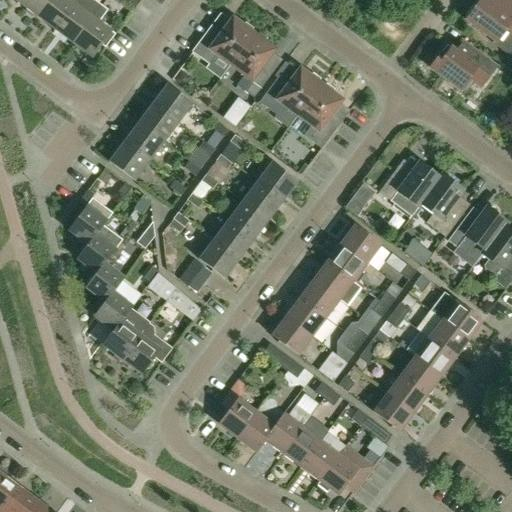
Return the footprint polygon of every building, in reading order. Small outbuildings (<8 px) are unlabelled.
[(36,17),(48,0),(20,0),(18,3),(36,17)] [(54,31),(77,0),(48,0),(36,17),(54,31)] [(73,45),(101,6),(92,0),(77,0),(54,31),(73,45)] [(141,0),(140,0),(119,0),(133,10),(141,0)] [(480,0),(466,19),(493,40),(491,43),(506,54),(510,55),(511,54),(511,4),(504,15),(484,0),(480,0)] [(115,35),(111,32),(98,23),(107,11),(101,6),(73,45),(91,59),(101,46),(105,49),(115,35)] [(230,66),(254,34),(232,18),(219,36),(209,29),(191,53),(209,66),(216,56),(230,66)] [(262,68),(275,50),(254,34),(230,66),(243,77),(236,86),(254,99),(271,75),(262,68)] [(446,46),(430,68),(460,90),(468,79),(481,88),(496,68),(461,42),(453,51),(446,46)] [(297,117),(321,85),(299,69),(286,86),(277,79),(259,103),(276,116),(283,107),(297,117)] [(190,81),(181,74),(174,83),(183,90),(190,81)] [(192,104),(167,85),(152,105),(177,124),(192,104)] [(329,119),(342,101),(321,85),(297,117),(311,127),(304,137),(321,150),(339,126),(329,119)] [(163,143),(177,124),(152,105),(138,124),(163,143)] [(228,132),(217,123),(212,130),(223,138),(228,132)] [(149,162),(163,143),(138,124),(123,143),(149,162)] [(280,153),(305,162),(311,144),(286,135),(280,153)] [(246,145),(234,136),(230,143),(241,151),(246,145)] [(149,162),(123,143),(109,163),(134,182),(149,162)] [(214,151),(202,143),(197,150),(209,158),(214,151)] [(231,164),(220,156),(215,163),(226,171),(231,164)] [(200,171),(188,162),(183,169),(195,177),(200,171)] [(440,179),(439,178),(419,163),(405,181),(394,173),(378,194),(394,205),(392,207),(409,220),(420,206),(419,205),(440,179)] [(271,164),(256,183),(282,202),(297,183),(271,164)] [(463,191),(460,189),(464,185),(449,173),(446,178),(441,175),(439,178),(440,179),(419,205),(420,206),(432,215),(425,224),(445,238),(464,212),(457,207),(456,200),(463,191)] [(217,183),(206,175),(201,182),(212,190),(217,183)] [(185,190),(174,182),(169,188),(181,197),(185,190)] [(267,222),(282,202),(256,183),(242,203),(267,222)] [(123,200),(128,193),(131,189),(124,184),(116,196),(123,200)] [(202,203),(191,195),(187,201),(197,209),(202,203)] [(103,227),(112,214),(92,199),(67,231),(87,246),(96,235),(96,236),(103,227)] [(150,203),(143,199),(135,210),(142,215),(150,203)] [(360,208),(349,200),(343,207),(355,216),(360,208)] [(253,241),(267,222),(242,203),(228,222),(253,241)] [(506,224),(498,217),(498,215),(497,212),(496,210),(494,209),(492,208),(489,208),(487,209),(471,230),(461,223),(447,242),(463,254),(474,249),(476,246),(484,252),(503,226),(504,227),(506,224)] [(189,222),(178,214),(173,220),(184,229),(189,222)] [(253,241),(228,222),(213,241),(239,260),(253,241)] [(380,246),(354,226),(340,245),(366,265),(380,246)] [(510,258),(511,255),(511,232),(504,227),(503,226),(484,252),(481,255),(489,260),(484,266),(485,276),(505,291),(511,281),(511,263),(510,262),(510,258)] [(105,264),(115,250),(122,241),(103,227),(96,236),(96,235),(87,246),(76,260),(95,274),(96,275),(104,264),(105,264)] [(154,238),(148,233),(139,244),(146,249),(154,238)] [(239,260),(213,241),(198,261),(224,280),(239,260)] [(366,265),(340,245),(326,263),(352,283),(366,265)] [(210,274),(194,263),(180,281),(196,293),(210,274)] [(352,283),(326,263),(313,281),(339,301),(339,300),(348,306),(361,289),(352,283)] [(124,279),(105,264),(104,264),(96,275),(95,274),(85,289),(104,303),(104,304),(113,293),(124,279)] [(416,272),(406,265),(399,275),(408,282),(416,272)] [(157,274),(158,273),(158,272),(152,268),(143,279),(150,284),(157,274)] [(157,274),(150,284),(148,287),(167,301),(175,289),(169,284),(157,274)] [(430,283),(420,276),(413,285),(423,293),(430,283)] [(339,301),(313,281),(299,300),(325,319),(339,301)] [(175,289),(167,301),(185,317),(192,322),(200,311),(194,306),(175,289)] [(122,322),(130,311),(132,308),(113,293),(104,304),(104,303),(93,318),(112,332),(113,332),(121,321),(122,322)] [(378,302),(388,309),(395,300),(385,293),(378,302)] [(416,317),(428,307),(415,293),(403,304),(416,317)] [(468,341),(482,322),(456,303),(444,293),(430,311),(443,320),(442,321),(468,341)] [(325,319),(299,300),(285,318),(311,338),(325,319)] [(381,319),(388,309),(378,302),(371,312),(381,319)] [(393,313),(402,320),(409,311),(400,304),(393,313)] [(121,361),(149,324),(130,311),(122,322),(121,321),(113,332),(112,332),(101,346),(121,361)] [(395,330),(402,320),(393,313),(386,322),(395,330)] [(311,338),(285,318),(271,337),(297,356),(311,338)] [(454,359),(468,341),(442,321),(428,339),(428,340),(454,359)] [(161,364),(172,350),(154,336),(154,335),(153,328),(149,324),(121,361),(141,376),(154,359),(161,364)] [(351,339),(360,346),(367,337),(358,330),(351,339)] [(440,378),(454,359),(428,340),(428,339),(420,333),(406,351),(415,357),(414,358),(440,378)] [(353,355),(360,346),(351,339),(344,348),(353,355)] [(365,350),(375,357),(382,347),(372,340),(365,350)] [(263,354),(287,373),(294,363),(270,345),(263,354)] [(368,366),(375,357),(365,350),(358,359),(368,366)] [(440,378),(414,358),(401,376),(427,396),(440,378)] [(303,370),(294,363),(287,373),(296,380),(303,370)] [(340,374),(330,366),(323,376),(332,383),(340,374)] [(413,414),(427,396),(401,376),(387,394),(413,414)] [(354,384),(344,377),(337,387),(347,394),(354,384)] [(314,393),(323,400),(331,391),(321,384),(314,393)] [(331,391),(323,400),(333,407),(340,398),(331,391)] [(399,433),(413,414),(387,394),(373,413),(399,433)] [(264,442),(264,441),(275,427),(274,427),(283,415),(277,410),(276,403),(268,397),(256,413),(237,440),(255,454),(264,442)] [(237,440),(256,413),(237,399),(218,425),(237,440)] [(282,455),(302,429),(301,428),(310,416),(296,406),(287,418),(283,415),(274,427),(275,427),(264,441),(264,442),(282,455)] [(351,420),(360,427),(367,418),(358,411),(351,420)] [(391,436),(367,418),(360,427),(384,446),(391,436)] [(301,469),(320,442),(302,429),(282,455),(301,469)] [(319,482),(346,447),(327,433),(320,442),(301,469),(319,482)] [(353,495),(374,468),(372,466),(363,459),(346,447),(319,482),(316,486),(326,493),(328,490),(338,497),(344,488),(353,495)] [(368,452),(363,459),(372,466),(378,460),(368,452)] [(0,511),(3,511),(21,490),(3,477),(0,481),(0,511)] [(31,511),(38,503),(21,490),(3,511),(31,511)] [(50,511),(38,503),(31,511),(50,511)]
